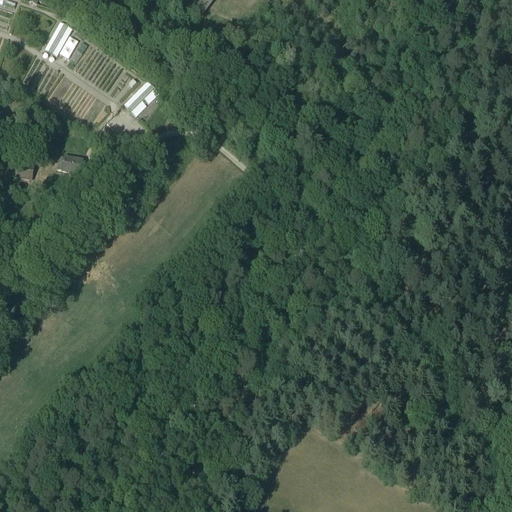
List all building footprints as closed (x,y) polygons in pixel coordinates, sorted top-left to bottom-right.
[(0,0),(0,5),(2,6),(14,10),(16,3),(6,0),(0,0)] [(200,22),(213,5),(206,0),(197,0),(188,12),(200,22)] [(57,60),(73,32),(60,25),(45,53),(57,60)] [(204,59),(210,44),(200,40),(194,54),(204,59)] [(136,97),(124,107),(124,108),(135,119),(146,108),(144,106),(146,105),(148,106),(158,95),(147,85),(136,97)] [(81,176),(83,163),(59,159),(57,172),(81,176)] [(32,180),(34,168),(11,164),(0,162),(0,185),(2,186),(4,176),(32,180)]
